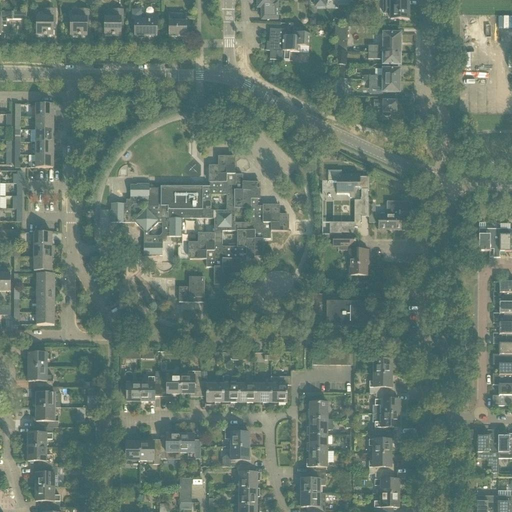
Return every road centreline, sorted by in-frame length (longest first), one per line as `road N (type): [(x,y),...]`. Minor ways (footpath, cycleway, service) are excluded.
road 1 (tertiary): [(225,74),(394,164),(453,186)]
road 2 (unclassified): [(286,511),(271,420),(121,420)]
road 3 (residential): [(71,259),(73,74)]
road 4 (residential): [(481,415),(482,275),(511,269)]
road 5 (residential): [(424,511),(426,344)]
road 6 (residential): [(449,343),(453,186)]
road 7 (tertiary): [(73,74),(225,74)]
road 8 (residential): [(69,339),(109,340),(103,311),(71,259)]
